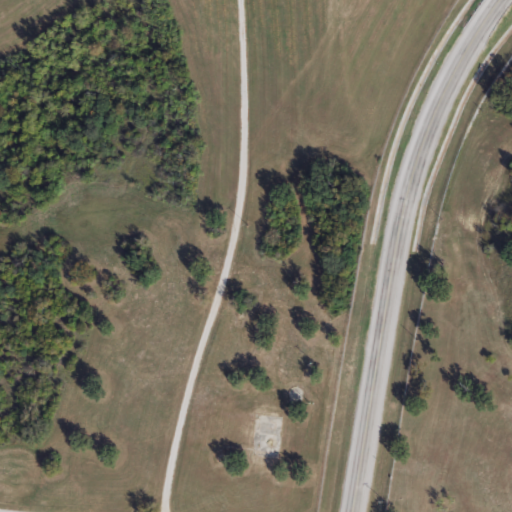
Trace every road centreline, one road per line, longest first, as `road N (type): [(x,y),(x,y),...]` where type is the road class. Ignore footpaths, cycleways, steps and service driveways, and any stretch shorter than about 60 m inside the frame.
road 1 (secondary): [(499,0),(460,62),(413,171),(353,511)]
road 2 (residential): [(163,511),(179,417),(229,256),(243,147),(239,0)]
